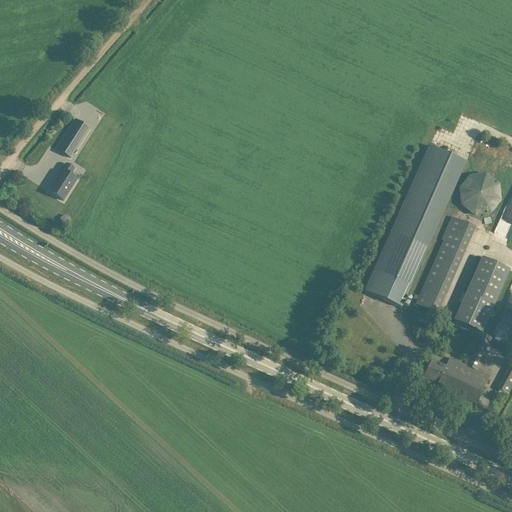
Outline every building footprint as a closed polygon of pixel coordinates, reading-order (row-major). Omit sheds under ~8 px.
[(124,125),(130,110),(89,93),(83,108),(124,125)] [(75,120),(56,150),(70,159),(89,129),(75,120)] [(364,293),(401,308),(465,162),(428,147),(364,293)] [(48,169),(57,154),(46,148),(37,164),(48,169)] [(56,184),(50,193),(63,201),(77,180),(70,176),(74,170),(66,164),(54,183),(56,184)] [(470,177),(460,190),(462,205),(474,215),(489,214),(500,201),(498,186),(486,175),(470,177)] [(21,189),(18,193),(21,198),(26,198),(28,193),(26,189),(21,189)] [(58,219),(63,204),(41,195),(35,211),(58,219)] [(415,305),(437,315),(475,228),(451,218),(441,240),(443,241),(419,297),(417,301),(415,305)] [(454,322),(481,333),(482,334),(482,333),(510,271),(482,258),(454,322)] [(450,359),(446,368),(432,361),(424,378),(443,386),(442,388),(477,404),(489,376),(477,370),(492,337),(482,333),(482,334),(481,333),(466,366),(449,358),(449,359),(450,359)] [(497,390),(506,394),(507,395),(511,385),(511,369),(509,368),(497,390)]
